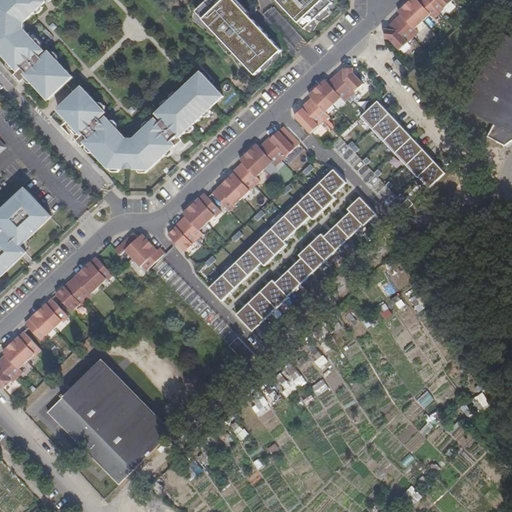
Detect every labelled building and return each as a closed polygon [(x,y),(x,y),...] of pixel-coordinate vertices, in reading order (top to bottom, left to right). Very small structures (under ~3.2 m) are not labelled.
[(53,0),(1,0),(0,1),(4,4),(0,8),(0,45),(3,49),(0,51),(0,53),(18,73),(14,77),(20,84),(27,78),(40,92),(44,88),(53,98),(73,79),(50,54),(43,60),(40,57),(42,55),(40,52),(42,50),(24,31),(24,24),(43,6),(41,3),(44,1),(42,0),(49,0),(51,2),(53,0)] [(283,51),(234,0),(210,0),(197,13),(257,76),(283,51)] [(278,0),(306,29),(334,3),(330,0),(278,0)] [(455,1),(453,0),(415,0),(414,1),(413,0),(403,9),(404,10),(401,13),(403,15),(393,25),(395,27),(391,31),(387,31),(386,40),(391,41),(401,51),(420,34),(417,29),(432,15),(436,19),(455,1)] [(283,32),(289,26),(270,8),(264,14),(283,32)] [(511,141),(511,140),(511,38),(502,33),(462,107),(494,124),(487,137),(505,146),(511,141)] [(347,103),(366,85),(355,74),(355,69),(346,70),(346,73),(342,77),(340,75),(340,74),(330,84),(328,82),(325,85),(324,84),(314,93),(315,95),(312,98),(313,100),(303,109),(304,111),(296,118),(312,136),(331,118),(327,114),(343,99),(347,103)] [(106,114),(83,89),(63,108),(76,122),(72,126),(82,137),(76,143),(81,149),(86,145),(104,165),(108,161),(117,171),(144,171),(153,162),(157,166),(183,142),(181,140),(214,108),(211,104),(221,94),(202,74),(158,115),(164,122),(161,125),(159,123),(156,125),(154,123),(135,141),(127,141),(110,122),(107,124),(105,122),(103,124),(100,121),(106,114)] [(44,88),(40,92),(49,102),(53,98),(44,88)] [(211,104),(214,108),(225,98),(221,94),(211,104)] [(381,102),(365,117),(375,129),(392,113),(391,113),(390,112),(381,102)] [(59,112),(72,126),(76,122),(63,108),(59,112)] [(392,113),(375,129),(387,141),(403,125),(401,123),(400,122),(392,113)] [(387,141),(390,144),(398,153),(415,137),(413,135),(412,134),(410,132),(406,129),(403,125),(387,141)] [(255,149),(245,159),(246,160),(243,163),(244,165),(234,174),(236,176),(214,195),(231,214),(237,209),(235,207),(262,183),(258,179),(274,164),(278,168),(296,150),(280,133),(272,140),(271,139),(261,149),(259,148),(256,151),(255,149)] [(415,137),(398,153),(410,165),(426,149),(425,148),(422,145),(422,144),(415,137)] [(342,138),(332,147),(392,213),(408,199),(402,193),(398,196),(364,159),(363,160),(356,153),(360,149),(353,142),(348,146),(342,138)] [(410,165),(412,167),(421,177),(438,161),(435,158),(434,157),(431,154),(428,151),(426,149),(410,165)] [(104,165),(110,170),(117,171),(108,161),(104,165)] [(421,177),(432,188),(448,172),(447,170),(444,168),(443,167),(438,161),(421,177)] [(153,162),(144,171),(151,171),(157,166),(153,162)] [(314,176),(308,170),(295,183),(308,197),(321,184),(317,180),(314,176)] [(326,189),(321,184),(308,197),(322,211),(335,198),(329,192),(326,189)] [(52,219),(26,191),(0,215),(0,226),(1,228),(0,228),(0,280),(27,255),(21,248),(52,219)] [(218,219),(223,214),(210,199),(206,195),(187,213),(189,214),(185,217),(187,219),(177,228),(178,230),(170,237),(186,254),(205,236),(202,234),(201,232),(217,218),(218,219)] [(368,225),(379,214),(364,198),(358,203),(356,205),(352,209),(354,211),(355,210),(368,224),(367,224),(368,225)] [(277,226),(291,213),(284,205),(278,199),(264,212),(277,226)] [(354,237),(367,224),(368,224),(355,210),(354,211),(349,216),(347,218),(341,224),(354,237)] [(304,227),(291,213),(277,226),(291,240),(304,227)] [(341,250),(354,237),(341,224),(335,229),(332,232),(328,236),(327,237),(340,250),(341,250)] [(247,255),(260,242),(253,235),(247,228),(233,241),(247,255)] [(341,250),(340,250),(327,237),(328,236),(326,234),(322,238),(320,240),(314,245),(330,261),(341,250)] [(135,236),(117,253),(122,258),(127,253),(142,269),(144,268),(149,273),(152,270),(166,256),(161,251),(158,254),(155,251),(156,250),(147,240),(146,241),(143,238),(140,241),(135,236)] [(274,256),(260,242),(247,255),(260,269),(274,256)] [(318,272),(330,261),(314,245),(309,251),(306,253),(303,256),(305,258),(318,271),(318,272)] [(304,284),(318,272),(318,271),(305,258),(300,263),(297,265),(291,271),(304,284)] [(63,292),(58,297),(74,314),(82,307),(83,308),(89,302),(94,298),(93,297),(101,288),(108,282),(109,283),(115,278),(97,260),(92,265),(93,266),(90,269),(89,268),(79,277),(80,278),(78,281),(76,279),(66,290),(67,291),(64,294),(63,292)] [(232,296),(246,283),(233,270),(219,283),(221,285),(232,296)] [(291,297),(304,284),(291,271),(285,277),(283,279),(278,284),(291,298),(291,297)] [(291,298),(291,297),(291,298),(278,284),(276,282),(272,285),(270,288),(264,293),(272,301),(280,309),(291,298)] [(269,320),(280,309),(272,301),(264,293),(259,298),(256,301),(253,304),(269,320)] [(30,331),(44,345),(49,340),(48,339),(55,332),(63,324),(65,325),(70,320),(53,302),(47,307),(48,308),(45,311),(44,310),(35,319),(36,320),(33,323),(32,322),(27,327),(30,331)] [(257,331),(269,320),(253,304),(250,307),(247,309),(242,315),(257,331)] [(378,310),(386,321),(394,315),(386,304),(378,310)] [(0,388),(4,393),(13,384),(14,386),(19,381),(24,376),(20,372),(28,365),(36,357),(37,359),(42,353),(25,335),(20,340),(21,341),(18,344),(17,343),(7,352),(8,353),(5,356),(7,358),(0,363),(0,388)] [(323,355),(315,362),(320,369),(329,363),(323,355)] [(173,434),(102,361),(50,410),(121,484),(173,434)] [(291,375),(297,388),(305,384),(300,371),(291,375)] [(287,397),(294,392),(287,381),(280,386),(287,397)] [(316,396),(329,390),(324,381),(311,386),(316,396)] [(428,392),(417,401),(424,409),(435,399),(428,392)] [(483,393),(471,400),(479,412),(490,405),(483,393)] [(258,417),(271,408),(264,398),(251,408),(258,417)] [(432,417),(420,432),(426,437),(438,422),(432,417)] [(276,444),(268,448),(271,455),(279,451),(276,444)] [(198,458),(205,468),(213,462),(206,452),(198,458)] [(194,475),(201,473),(197,462),(190,465),(194,475)] [(403,494),(414,506),(423,498),(412,486),(403,494)]
